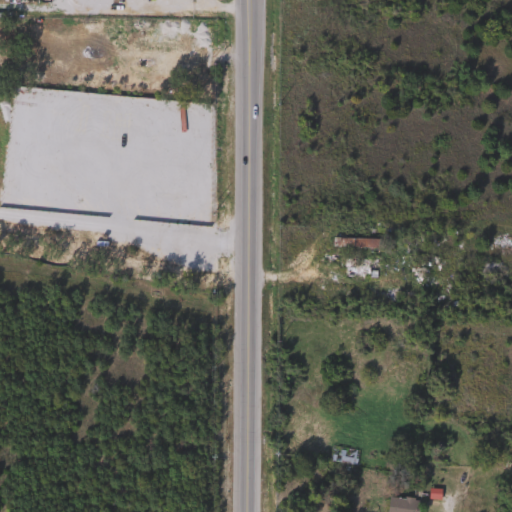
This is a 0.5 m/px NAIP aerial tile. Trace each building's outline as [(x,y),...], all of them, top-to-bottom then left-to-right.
[(186,36),(147,36),(147,29),(186,28),(186,36)] [(329,247),(329,239),(374,239),(374,247),(329,247)] [(341,278),(341,258),(366,258),(366,278),(341,278)] [(419,298),(424,263),(437,265),(432,300),(419,298)] [(326,463),(328,448),(354,450),(353,466),(326,463)] [(416,499),(416,511),(384,511),(384,499),(416,499)]
